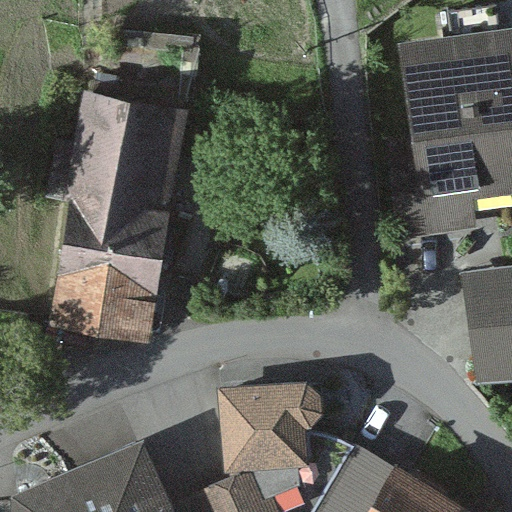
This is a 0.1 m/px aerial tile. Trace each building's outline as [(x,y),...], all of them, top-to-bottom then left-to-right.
[(511,29),(509,8),(409,22),(433,199),(511,188),(511,29)] [(153,250),(178,110),(79,92),(55,233),(70,235),(153,250)] [(51,343),(156,362),(175,254),(153,250),(70,235),(51,343)] [(511,258),(462,266),(477,371),(511,366),(511,258)] [(179,511),(144,427),(8,483),(9,511),(179,511)] [(222,439),(227,511),(321,511),(316,433),(222,439)]
